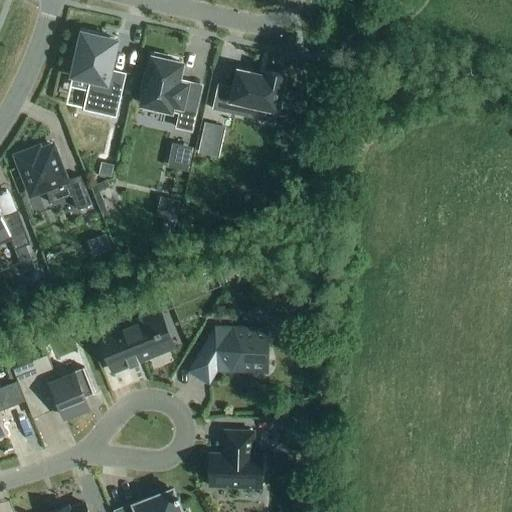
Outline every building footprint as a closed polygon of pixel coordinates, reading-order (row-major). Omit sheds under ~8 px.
[(79,37),(76,51),(78,52),(73,76),(90,80),(83,111),(116,118),(126,74),(111,70),(117,41),(82,33),(81,37),(79,37)] [(188,85),(179,83),(183,64),(168,61),(169,57),(156,54),(155,58),(153,57),(149,75),(145,74),(141,90),(145,91),(142,105),(172,112),(172,110),(180,111),(176,128),(192,132),(199,101),(185,98),(188,85)] [(218,84),(213,110),(250,118),(253,107),(278,112),(286,77),(267,73),(266,77),(238,70),(234,88),(218,84)] [(218,157),(224,129),(208,125),(201,153),(218,157)] [(38,145),(15,154),(31,193),(44,187),(50,202),(71,193),(77,208),(91,202),(79,173),(66,179),(52,144),(40,149),(38,145)] [(189,168),(192,156),(184,154),(185,150),(179,149),(175,165),(189,168)] [(111,178),(114,166),(102,163),(99,175),(111,178)] [(0,207),(0,245),(11,241),(15,251),(31,245),(18,212),(4,218),(0,207)] [(173,233),(176,221),(165,219),(162,231),(173,233)] [(35,268),(30,256),(19,261),(24,273),(35,268)] [(113,315),(97,321),(106,343),(104,344),(114,369),(128,364),(130,369),(140,365),(138,360),(165,349),(159,336),(162,335),(160,331),(158,331),(152,318),(120,331),(113,315)] [(216,329),(191,371),(205,379),(220,355),(232,362),(232,365),(266,366),(268,330),(216,329)] [(19,352),(13,336),(1,341),(8,357),(19,352)] [(48,355),(25,364),(45,414),(60,408),(65,419),(90,409),(85,398),(95,394),(84,368),(57,379),(48,355)] [(248,427),(219,430),(222,453),(208,455),(211,487),(265,481),(261,449),(251,450),(248,427)] [(287,444),(287,435),(275,435),(275,443),(287,444)] [(152,498),(116,511),(182,511),(178,502),(181,501),(179,496),(176,497),(173,490),(168,491),(167,487),(151,494),(152,498)]
